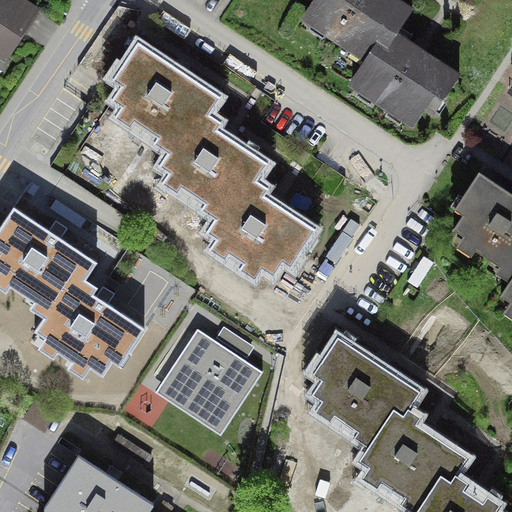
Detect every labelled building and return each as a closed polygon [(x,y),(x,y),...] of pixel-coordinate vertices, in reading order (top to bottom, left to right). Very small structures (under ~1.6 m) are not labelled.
[(38,18),(11,0),(0,0),(0,71),(1,72),(38,18)] [(411,10),(396,0),(322,0),(303,30),(368,73),(399,28),(411,10)] [(425,46),(399,28),(368,73),(358,89),(416,128),(436,98),(450,107),(471,76),(425,46)] [(197,116),(208,123),(226,97),(181,66),(140,40),(112,82),(120,88),(109,103),(123,112),(118,119),(133,129),(138,122),(163,139),(159,145),(172,154),(197,116)] [(226,135),(208,123),(197,116),(172,154),(163,167),(175,175),(169,184),(181,191),(186,183),(215,203),(208,213),(219,219),(244,181),(256,189),(272,165),(226,135)] [(511,195),(479,174),(454,211),(466,219),(458,231),(469,238),(460,251),(470,258),(476,249),(507,270),(503,277),(511,282),(511,195)] [(273,201),(256,189),(244,181),(219,219),(209,233),(222,242),(215,251),(227,259),(230,255),(247,266),(241,274),(255,283),(264,270),(273,276),(284,260),(294,267),(318,230),(273,201)] [(74,281),(86,288),(102,263),(13,207),(8,215),(0,227),(0,289),(5,292),(11,282),(43,302),(37,312),(49,319),(74,281)] [(154,331),(86,288),(74,281),(49,319),(39,335),(50,342),(43,353),(57,362),(62,355),(80,367),(75,374),(84,380),(90,370),(105,380),(112,369),(125,377),(154,331)] [(511,286),(504,299),(511,304),(502,318),(511,324),(511,286)] [(264,372),(198,329),(156,392),(222,436),(264,372)] [(396,410),(413,420),(429,395),(337,335),(307,382),(317,389),(308,403),(317,409),(310,419),(330,432),(336,421),(360,437),(355,444),(368,452),(396,410)] [(473,460),(413,420),(396,410),(368,452),(360,464),(370,471),(362,483),(376,492),(383,482),(409,499),(403,508),(409,511),(419,511),(443,476),(457,485),(473,460)] [(154,511),(156,511),(82,463),(49,511),(154,511)] [(485,504),(457,485),(443,476),(419,511),(499,511),(500,510),(487,501),(485,504)]
